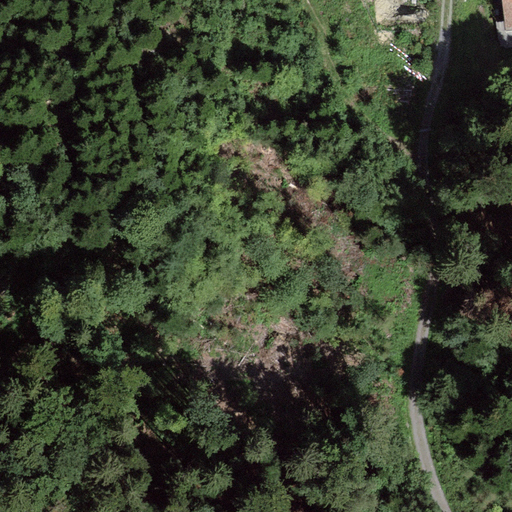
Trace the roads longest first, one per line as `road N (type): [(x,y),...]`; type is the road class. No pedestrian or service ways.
road 1 (track): [(442,511),(418,439),(416,387),(433,244),(422,169),(447,0)]
road 2 (track): [(0,384),(108,271),(152,154),(111,0)]
road 3 (track): [(297,0),(422,169)]
